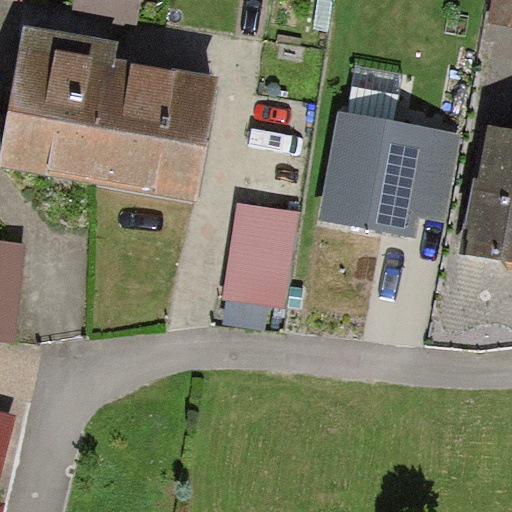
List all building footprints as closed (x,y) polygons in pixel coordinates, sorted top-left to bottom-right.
[(84,0),(83,6),(139,19),(143,0),(84,0)] [(511,0),(501,0),(499,13),(511,15),(511,0)] [(139,72),(23,52),(4,164),(198,198),(218,83),(207,81),(205,97),(137,85),(139,72)] [(429,129),(346,116),(330,216),(413,229),(417,205),(425,156),(429,129)] [(457,134),(429,129),(425,156),(453,161),(457,134)] [(511,139),(489,135),(467,245),(504,252),(506,267),(511,269),(511,139)] [(453,161),(425,156),(417,205),(445,210),(453,161)] [(300,216),(246,209),(235,294),(288,301),(300,216)] [(22,242),(0,240),(0,339),(14,341),(22,242)]
